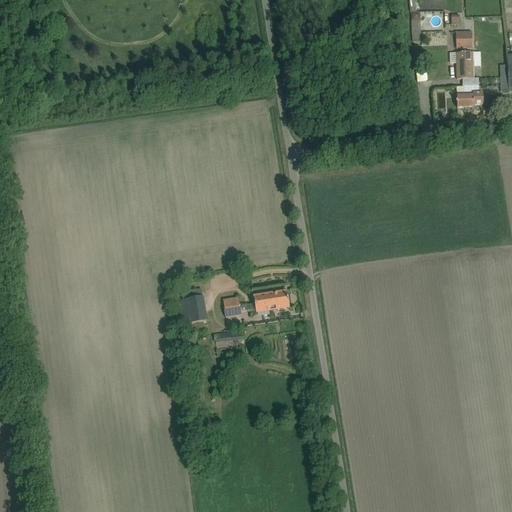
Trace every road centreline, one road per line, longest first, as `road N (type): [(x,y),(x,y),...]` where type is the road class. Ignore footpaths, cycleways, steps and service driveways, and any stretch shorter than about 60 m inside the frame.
road 1 (unclassified): [(347,511),(291,159)]
road 2 (track): [(41,511),(0,204)]
road 3 (unclassified): [(291,159),(511,125)]
road 4 (unclassified): [(291,159),(265,0)]
